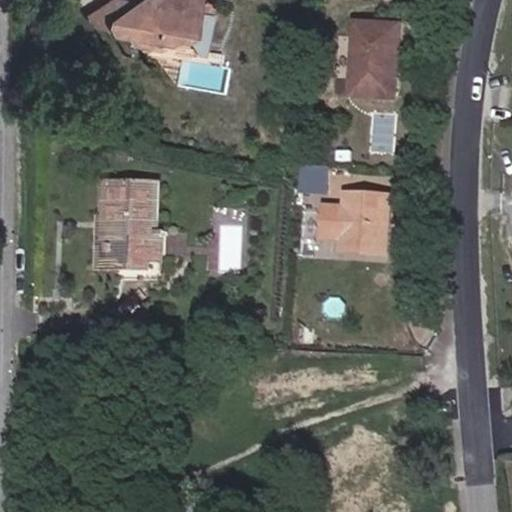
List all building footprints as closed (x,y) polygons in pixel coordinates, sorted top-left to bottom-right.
[(188,38),(195,0),(150,0),(149,7),(112,0),(111,0),(87,17),(93,26),(106,28),(111,35),(128,38),(132,45),(146,48),(152,43),(165,45),(171,41),(180,43),(188,38)] [(398,100),(403,28),(357,24),(353,97),(398,100)] [(328,168),(330,154),(306,152),(305,166),(307,166),(328,168)] [(332,184),(333,169),(328,168),(307,166),(305,191),(314,192),(332,184)] [(160,232),(161,185),(112,184),(111,217),(117,217),(117,226),(111,226),(110,271),(156,273),(157,263),(157,232),(160,232)] [(391,258),(395,198),(347,195),(346,209),(327,208),(325,239),(345,240),(344,254),(391,258)] [(110,271),(111,226),(117,226),(117,217),(111,217),(100,217),(99,271),(110,271)] [(168,263),(168,233),(160,232),(157,232),(157,263),(168,263)]
